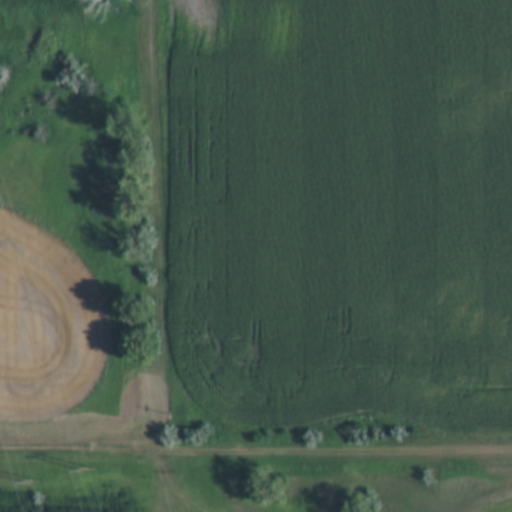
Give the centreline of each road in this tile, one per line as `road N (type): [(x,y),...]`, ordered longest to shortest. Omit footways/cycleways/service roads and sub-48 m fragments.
road 1 (track): [(157,449),(151,0)]
road 2 (track): [(511,451),(157,449)]
road 3 (track): [(0,448),(157,449)]
